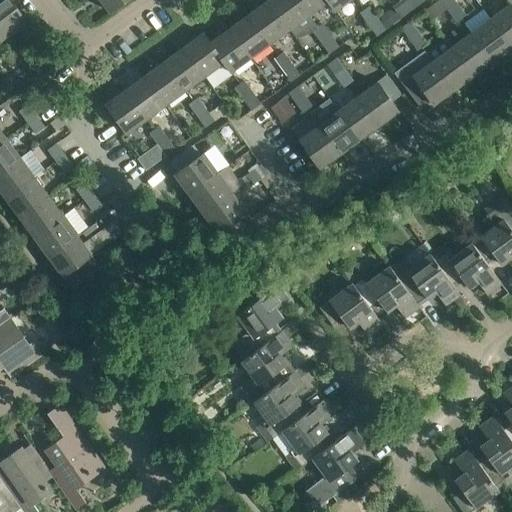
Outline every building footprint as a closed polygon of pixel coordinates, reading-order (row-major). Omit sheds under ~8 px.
[(10,0),(0,0),(0,26),(7,35),(26,21),(10,0)] [(100,0),(109,12),(125,0),(100,0)] [(248,14),(269,43),(289,29),(268,0),(248,14)] [(267,0),(268,0),(289,29),(308,15),(297,0),(267,0)] [(335,10),(327,0),(297,0),(308,15),(327,1),(334,10),(335,10)] [(327,0),(335,10),(347,0),(327,0)] [(439,0),(447,11),(457,4),(453,0),(439,0)] [(457,4),(447,11),(456,22),(465,15),(457,4)] [(511,47),(511,46),(511,6),(510,5),(491,19),(511,47)] [(368,24),(377,17),(369,6),(360,13),(368,24)] [(228,29),(250,58),(269,43),(248,14),(228,29)] [(377,17),(368,24),(376,36),(386,29),(377,17)] [(511,47),(491,19),(471,34),(492,61),(511,47)] [(410,21),(400,28),(409,39),(418,32),(410,21)] [(313,30),(321,42),(330,35),(322,23),(313,30)] [(210,42),(231,71),(250,58),(228,29),(210,42)] [(418,32),(409,39),(417,50),(426,44),(418,32)] [(231,71),(210,42),(203,33),(183,47),(204,76),(223,62),(230,72),(231,71)] [(472,75),(492,61),(471,34),(452,48),(472,75)] [(338,46),(330,35),(321,42),(329,53),(338,46)] [(204,76),(183,47),(164,61),(185,90),(204,76)] [(472,75),(452,48),(432,62),(452,90),(472,75)] [(274,59),(282,70),(291,63),(283,52),(274,59)] [(327,65),(335,76),(344,69),(336,58),(327,65)] [(185,90),(164,61),(144,76),(165,104),(185,90)] [(433,104),(452,90),(432,62),(413,76),(412,75),(401,83),(419,107),(430,100),(433,104)] [(300,74),(291,63),(282,70),(290,81),(300,74)] [(353,80),(344,69),(335,76),(343,87),(353,80)] [(387,74),(357,96),(378,125),(398,111),(391,102),(402,94),(387,74)] [(165,104),(144,76),(125,90),(146,119),(165,104)] [(243,99),(252,92),(244,80),(234,87),(243,99)] [(297,86),(288,93),(296,104),(305,97),(297,86)] [(146,119),(125,90),(105,104),(126,133),(146,119)] [(252,92),(243,99),(251,110),(260,103),(252,92)] [(378,125),(357,96),(337,111),(358,139),(378,125)] [(295,113),(283,97),(270,107),(282,123),(295,113)] [(314,109),(305,97),(296,104),(304,116),(314,109)] [(188,104),(196,116),(206,109),(197,98),(188,104)] [(36,115),(28,104),(18,111),(27,122),(36,115)] [(214,120),(206,109),(196,116),(204,127),(214,120)] [(337,111),(318,125),(339,154),(358,139),(337,111)] [(36,115),(27,122),(35,134),(44,127),(36,115)] [(318,125),(314,127),(298,139),(319,168),(339,154),(318,125)] [(149,133),(158,144),(167,137),(159,126),(149,133)] [(235,129),(234,130),(224,138),(231,147),(242,139),(235,129)] [(167,137),(158,144),(166,155),(175,148),(167,137)] [(0,171),(19,157),(5,138),(0,141),(0,171)] [(47,150),(55,161),(64,154),(56,143),(47,150)] [(166,155),(158,144),(137,159),(145,170),(166,155)] [(188,193),(217,172),(203,153),(174,174),(188,193)] [(73,165),(64,154),(55,161),(63,172),(73,165)] [(0,190),(5,198),(34,177),(19,157),(0,171),(0,190)] [(249,172),(256,182),(267,173),(260,164),(249,172)] [(188,193),(203,214),(232,193),(217,172),(188,193)] [(244,190),(256,182),(249,172),(238,180),(244,190)] [(48,196),(34,177),(5,198),(19,217),(48,196)] [(93,193),(85,182),(75,189),(84,200),(93,193)] [(101,204),(93,193),(84,200),(92,211),(101,204)] [(217,233),(245,213),(246,212),(232,193),(203,214),(217,233)] [(34,237),(62,216),(48,196),(19,217),(34,237)] [(478,222),(465,232),(472,242),(486,263),(495,256),(501,264),(509,258),(511,261),(511,210),(502,196),(484,209),(495,225),(485,232),(478,222)] [(77,235),(62,216),(34,237),(48,256),(77,235)] [(104,228),(112,239),(122,232),(113,221),(104,228)] [(91,255),(77,235),(48,256),(62,276),(65,274),(91,255)] [(472,242),(440,265),(454,286),(462,280),(468,288),(477,281),(487,295),(501,284),(486,263),(472,242)] [(431,252),(399,276),(412,297),(421,291),(427,299),(435,292),(445,305),(459,294),(454,286),(440,265),(431,252)] [(65,274),(74,286),(100,267),(91,255),(65,274)] [(351,278),(353,282),(372,310),(380,303),(386,311),(395,305),(404,318),(419,307),(412,297),(399,276),(391,265),(373,278),(365,268),(351,278)] [(367,335),(382,324),(372,310),(353,282),(335,295),(319,307),(334,328),(343,321),(349,328),(358,322),(367,335)] [(260,347),(280,331),(274,323),(282,317),(275,308),(288,299),(277,284),(236,314),(260,347)] [(0,325),(11,318),(4,308),(0,311),(0,325)] [(45,321),(43,323),(55,341),(69,332),(56,314),(45,321)] [(18,329),(11,318),(0,325),(0,364),(8,359),(14,368),(7,373),(8,374),(15,369),(39,352),(33,342),(25,348),(14,331),(18,329)] [(282,330),(280,331),(260,347),(242,360),(255,378),(245,385),(256,400),(284,378),(278,369),(286,363),(280,354),(292,345),(282,330)] [(284,378),(256,400),(254,401),(267,418),(257,426),(268,441),(282,430),(305,413),(298,404),(292,395),(305,386),(299,378),(294,371),(284,378)] [(511,386),(503,393),(511,404),(511,406),(504,412),(510,420),(501,426),(511,441),(511,386)] [(333,414),(323,400),(305,413),(282,430),(295,447),(285,455),(296,469),(306,462),(306,461),(310,458),(325,447),(319,438),(327,433),(320,424),(333,414)] [(76,488),(102,470),(57,406),(47,413),(63,436),(46,448),(58,464),(49,471),(50,472),(75,509),(85,501),(76,488)] [(485,454),(476,460),(499,491),(511,481),(511,479),(506,471),(511,467),(511,441),(501,426),(493,416),(479,426),(488,439),(479,446),(485,454)] [(332,496),(352,481),(357,477),(349,466),(357,460),(350,451),(363,442),(353,427),(325,447),(310,458),(324,477),(320,480),(305,491),(317,507),(332,496)] [(50,472),(49,471),(24,434),(23,435),(30,445),(21,451),(18,448),(1,460),(8,470),(0,476),(0,477),(5,484),(24,511),(36,511),(39,510),(34,503),(50,492),(40,479),(50,472)] [(259,453),(273,471),(287,459),(272,442),(259,453)] [(230,453),(235,460),(245,451),(240,445),(230,453)] [(450,494),(463,511),(472,511),(500,492),(499,491),(476,460),(468,449),(453,460),(463,473),(454,480),(460,487),(450,494)]
